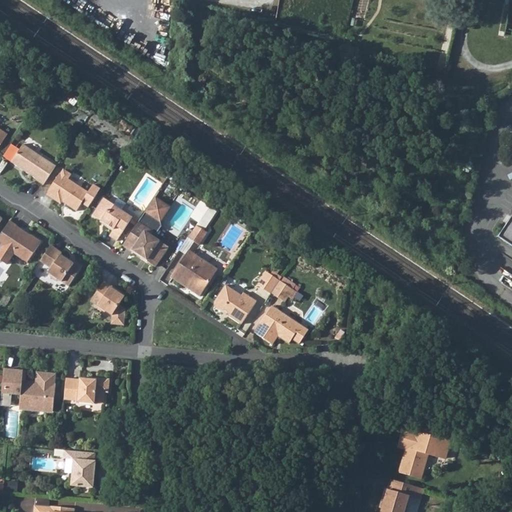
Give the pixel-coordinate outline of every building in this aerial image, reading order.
[(357,57),(358,58),(360,50),(343,47),(342,53),(357,57)] [(37,181),(44,186),(56,167),(24,145),(12,163),(38,180),(37,181)] [(50,194),(48,196),(63,205),(64,203),(78,212),(90,194),(69,181),(71,177),(64,172),(61,176),(60,175),(48,193),(50,194)] [(147,210),(146,212),(161,222),(170,208),(155,198),(147,210)] [(104,200),(93,216),(105,224),(104,226),(113,232),(112,233),(120,238),(133,217),(126,212),(125,214),(104,200)] [(511,217),(498,238),(511,246),(511,217)] [(141,219),(130,236),(139,242),(132,252),(155,267),(168,248),(153,237),(152,234),(156,229),(141,219)] [(0,237),(0,259),(8,265),(15,254),(28,263),(41,242),(10,222),(0,237)] [(197,226),(188,238),(199,246),(208,233),(197,226)] [(139,242),(130,236),(123,246),(132,252),(139,242)] [(51,246),(41,261),(52,269),(49,273),(51,274),(51,277),(57,281),(60,281),(69,286),(82,267),(75,262),(74,264),(61,255),(62,253),(51,246)] [(189,251),(171,278),(200,298),(218,271),(189,251)] [(257,287),(270,296),(271,294),(279,282),(266,274),(257,287)] [(103,281),(90,301),(97,305),(96,306),(104,311),(105,310),(112,315),(111,324),(123,325),(125,310),(118,305),(124,297),(117,292),(118,291),(103,281)] [(279,282),(271,294),(285,303),(289,298),(293,300),(296,294),(279,282)] [(229,317),(235,321),(238,295),(225,287),(214,303),(215,308),(220,311),(224,310),(228,313),(229,317)] [(238,295),(235,321),(241,325),(256,303),(243,294),(241,297),(238,295)] [(272,307),(256,331),(264,332),(264,340),(272,346),(277,337),(288,345),(292,340),(299,325),(272,307)] [(299,325),(292,340),(299,345),(308,332),(299,325)] [(256,331),(254,334),(264,340),(264,332),(256,331)] [(11,386),(13,371),(5,370),(4,385),(8,385),(11,386)] [(8,385),(7,396),(13,396),(21,397),(21,405),(25,411),(52,413),(54,411),(57,385),(57,375),(38,374),(37,383),(24,382),(24,372),(13,371),(11,386),(8,385)] [(66,379),(64,401),(78,402),(78,403),(95,405),(95,404),(105,405),(106,393),(109,393),(110,380),(97,378),(97,380),(80,379),(80,380),(66,379)] [(3,397),(2,408),(11,409),(13,396),(7,396),(3,395),(3,397)] [(405,430),(400,447),(407,449),(410,450),(412,446),(405,444),(409,431),(405,430)] [(410,450),(407,449),(400,472),(422,479),(429,454),(446,459),(451,443),(409,431),(405,444),(412,446),(410,450)] [(97,454),(65,451),(64,459),(74,460),(72,486),(95,488),(98,462),(96,462),(97,454)] [(386,489),(383,499),(385,500),(383,508),(381,511),(405,511),(405,510),(409,497),(422,500),(425,490),(391,480),(388,489),(386,489)]
